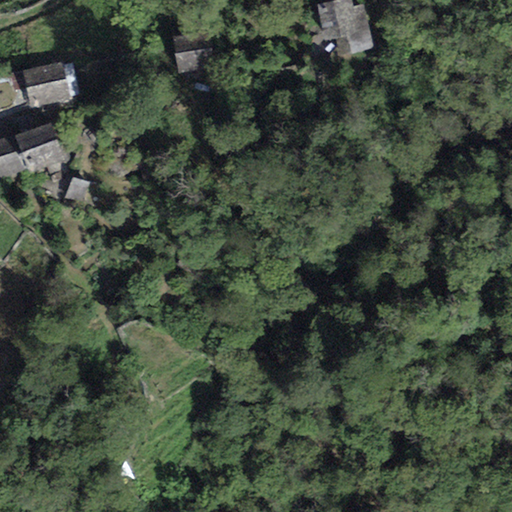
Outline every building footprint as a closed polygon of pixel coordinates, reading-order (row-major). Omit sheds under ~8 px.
[(351,0),(339,0),(317,5),(325,41),(335,39),(339,56),(373,48),(363,4),(353,6),(351,0)] [(206,32),(172,37),(178,74),(212,68),(206,32)] [(69,100),(61,63),(24,71),(32,108),(69,100)] [(0,178),(61,161),(51,126),(0,140),(0,178)] [(82,204),(89,183),(73,177),(65,198),(82,204)]
